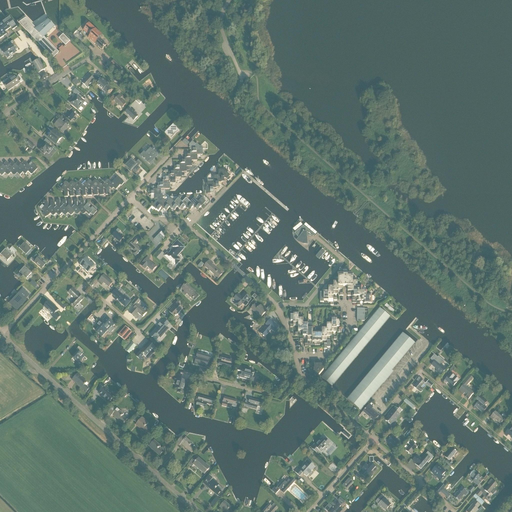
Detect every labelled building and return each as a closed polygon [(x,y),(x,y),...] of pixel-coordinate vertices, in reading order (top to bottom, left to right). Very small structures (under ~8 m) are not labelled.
[(6,19),(6,20),(0,23),(0,38),(6,34),(5,32),(11,27),(13,30),(17,27),(9,17),(8,16),(6,18),(6,19)] [(54,27),(48,21),(40,29),(38,31),(26,19),(21,24),(52,57),(57,52),(43,37),(47,34),(45,33),(53,26),(54,27)] [(89,24),(83,30),(90,36),(88,38),(95,44),(102,50),(106,45),(100,39),(102,36),(89,24)] [(82,38),(86,35),(79,28),(76,32),(82,38)] [(69,41),(63,35),(59,39),(65,45),(69,41)] [(17,48),(13,41),(8,44),(9,46),(2,50),(8,59),(17,53),(14,49),(16,48),(17,48)] [(72,58),(82,51),(80,47),(77,49),(76,48),(69,53),(72,58)] [(43,70),(45,69),(39,59),(33,63),(38,73),(43,80),(48,77),(43,70)] [(110,63),(119,72),(121,69),(117,65),(117,64),(113,60),(110,63)] [(86,79),(82,83),(86,87),(94,79),(89,74),(85,78),(86,79)] [(8,91),(23,81),(19,75),(16,77),(15,76),(3,84),(8,91)] [(107,94),(112,89),(106,84),(107,83),(103,79),(97,85),(107,94)] [(84,102),(78,97),(81,94),(75,90),(73,92),(77,95),(74,98),(74,97),(72,99),(73,100),(70,103),(72,105),(78,110),(84,102)] [(122,108),(126,104),(120,98),(122,97),(119,95),(114,100),(122,108)] [(132,110),(129,108),(125,112),(134,121),(138,116),(134,112),(135,111),(133,109),(132,110)] [(73,109),(71,111),(66,117),(70,121),(76,115),(74,113),(75,112),(73,109)] [(58,115),(56,117),(58,119),(54,125),(58,128),(61,131),(62,130),(64,132),(68,126),(67,126),(69,124),(65,121),(64,123),(63,122),(62,123),(61,122),(63,119),(58,115)] [(165,133),(171,139),(179,131),(176,128),(177,127),(173,124),(165,133)] [(62,138),(61,138),(53,131),(48,137),(56,144),(57,144),(62,138)] [(51,144),(46,139),(44,142),(46,143),(39,150),(44,154),(46,152),(48,154),(53,149),(49,146),(51,144)] [(195,144),(192,142),(189,145),(189,148),(190,148),(190,149),(191,149),(191,152),(190,152),(190,155),(202,155),(203,155),(203,149),(196,143),(195,144)] [(140,155),(149,164),(158,155),(150,148),(145,153),(144,152),(140,155)] [(141,169),(131,159),(125,166),(130,172),(131,171),(135,175),(141,169)] [(5,165),(4,166),(6,167),(2,171),(3,171),(7,176),(10,173),(8,171),(12,167),(6,161),(4,164),(5,165)] [(25,175),(28,172),(26,170),(30,167),(28,166),(23,161),(21,163),(23,165),(22,165),(24,167),(20,170),(22,172),(25,175)] [(29,165),(28,166),(30,167),(26,170),(28,172),(31,175),(32,175),(38,168),(31,162),(29,164),(29,165)] [(9,171),(11,173),(12,174),(15,171),(14,171),(18,167),(16,166),(13,163),(11,165),(13,166),(12,167),(8,171),(9,171)] [(20,175),(22,172),(20,170),(24,167),(22,165),(19,163),(16,166),(18,167),(14,171),(15,171),(20,175)] [(228,177),(230,176),(224,170),(218,170),(218,176),(219,183),(221,183),(221,182),(224,182),(224,178),(225,178),(226,179),(228,181),(230,179),(228,177)] [(121,186),(124,183),(124,182),(118,176),(112,183),(109,186),(109,187),(112,189),(113,188),(116,190),(116,189),(120,185),(121,186)] [(92,196),(91,190),(91,188),(91,187),(94,184),(90,180),(88,181),(87,183),(84,187),(88,191),(88,196),(92,196)] [(100,190),(100,195),(104,195),(103,190),(103,187),(106,183),(103,180),(100,183),(97,187),(100,190)] [(110,195),(109,191),(109,187),(109,186),(112,183),(109,180),(106,183),(103,187),(106,190),(106,191),(106,195),(110,195)] [(80,191),(79,189),(79,188),(82,184),(79,181),(77,181),(75,183),(76,185),(73,188),(74,189),(76,191),(76,196),(80,196),(80,191)] [(85,191),(85,188),(84,187),(87,183),(85,181),(82,184),(79,188),(82,191),(82,196),(84,196),(86,196),(85,191)] [(94,196),(98,195),(97,190),(97,188),(97,187),(100,183),(97,181),(94,184),(91,187),(91,188),(94,190),(94,196)] [(67,182),(65,182),(63,184),(64,185),(61,189),(64,192),(64,197),(68,197),(68,191),(67,189),(67,188),(70,185),(67,182)] [(70,197),(74,197),(74,191),(74,189),(73,188),(76,185),(75,183),(73,182),(70,185),(67,188),(67,189),(70,191),(70,197)] [(161,189),(157,189),(156,189),(148,189),(148,192),(149,192),(149,195),(154,195),(154,199),(158,199),(159,198),(159,194),(161,195),(161,189)] [(161,208),(166,202),(163,199),(164,197),(161,195),(159,194),(159,198),(158,199),(160,201),(154,208),(156,210),(156,209),(158,211),(161,208)] [(166,202),(161,208),(163,210),(164,209),(166,211),(169,208),(174,202),(170,198),(170,199),(170,198),(166,202)] [(174,202),(169,208),(171,209),(172,209),(174,211),(177,207),(182,202),(178,198),(174,202)] [(182,202),(177,207),(179,209),(180,209),(182,211),(185,207),(190,202),(186,198),(182,202)] [(190,202),(185,207),(187,209),(188,209),(190,211),(193,207),(198,202),(194,198),(190,202)] [(198,202),(193,207),(194,208),(195,209),(196,208),(198,210),(206,202),(201,198),(198,202)] [(83,215),(84,214),(86,212),(87,211),(83,208),(84,207),(84,205),(84,199),(80,200),(80,205),(77,208),(81,212),(80,212),(83,215)] [(59,209),(60,208),(60,206),(60,200),(56,200),(56,201),(56,206),(55,208),(54,208),(53,209),(57,213),(56,214),(59,216),(60,215),(62,214),(63,212),(59,209)] [(66,200),(62,200),(62,206),(59,209),(63,212),(62,214),(65,217),(69,212),(65,209),(66,208),(66,205),(66,200)] [(72,208),(72,205),(72,200),(68,200),(68,205),(66,208),(65,209),(69,212),(72,215),(75,212),(71,209),(72,208)] [(78,205),(78,200),(74,200),(74,205),(71,209),(75,212),(75,213),(77,215),(78,214),(80,212),(81,212),(77,208),(78,207),(78,205)] [(43,214),(45,218),(48,216),(50,214),(51,213),(47,210),(48,209),(48,206),(48,202),(47,202),(47,201),(43,201),(43,203),(44,203),(44,206),(41,210),(44,212),(43,214)] [(54,216),(56,214),(57,213),(53,209),(54,208),(54,206),(54,201),(50,201),(50,206),(48,209),(47,210),(51,213),(50,214),(53,216),(54,216)] [(87,211),(86,212),(89,215),(90,214),(93,216),(97,211),(92,207),(91,209),(89,207),(90,205),(88,203),(83,208),(87,211)] [(118,233),(120,232),(122,230),(119,227),(117,230),(112,235),(120,242),(124,238),(118,233)] [(297,240),(299,241),(301,242),(304,243),(304,244),(306,244),(306,236),(312,236),(315,236),(312,234),(306,229),(306,230),(302,227),(300,229),(294,233),(298,239),(297,240)] [(137,237),(134,240),(128,246),(135,252),(133,253),(133,254),(135,256),(136,256),(137,254),(141,250),(136,244),(140,240),(137,237)] [(167,253),(164,256),(175,266),(180,260),(176,257),(184,248),(177,241),(170,249),(172,250),(168,254),(167,253)] [(31,249),(24,243),(19,248),(26,255),(27,256),(33,251),(31,249)] [(0,254),(7,261),(12,255),(5,249),(0,254)] [(160,251),(155,257),(158,260),(164,254),(160,251)] [(36,260),(32,257),(30,259),(34,263),(34,262),(41,269),(46,263),(39,257),(36,260)] [(149,260),(150,259),(147,257),(142,263),(140,265),(145,270),(147,267),(150,269),(152,272),(156,267),(154,265),(149,260)] [(204,266),(218,278),(222,274),(212,265),(213,264),(209,260),(204,266)] [(83,261),(79,265),(90,275),(94,271),(83,261)] [(24,266),(19,272),(26,279),(31,273),(24,266)] [(338,275),(338,280),(343,280),(343,281),(348,281),(348,276),(348,275),(348,271),(343,271),(343,275),(338,275)] [(103,283),(109,287),(113,283),(103,275),(98,281),(102,284),(103,283)] [(348,286),(347,286),(347,291),(352,291),(352,286),(357,286),(357,281),(353,281),(353,275),(348,275),(348,276),(348,286)] [(343,289),(343,286),(338,286),(338,281),(333,281),(333,286),(333,291),(338,291),(338,289),(343,289)] [(194,292),(195,291),(186,283),(181,288),(184,291),(183,293),(185,295),(187,294),(192,300),(197,295),(194,292)] [(338,294),(338,291),(333,291),(333,286),(328,286),(328,291),(328,296),(333,296),(333,294),(338,294)] [(352,286),(352,291),(354,291),(354,296),(357,296),(357,291),(362,291),(362,286),(357,286),(352,286)] [(83,298),(78,293),(72,288),(71,290),(68,293),(75,299),(70,303),(75,308),(82,300),(83,298)] [(29,295),(22,289),(18,293),(20,295),(20,296),(19,295),(12,303),(18,309),(25,301),(24,299),(25,299),(29,295)] [(114,296),(113,298),(116,300),(118,299),(120,301),(119,302),(125,307),(130,301),(124,296),(118,292),(115,289),(111,294),(114,296)] [(323,300),(328,300),(328,299),(333,299),(333,296),(328,296),(328,291),(323,291),(323,292),(320,292),(320,302),(323,302),(323,300)] [(357,291),(357,296),(359,296),(359,301),(362,301),(362,296),(367,296),(367,291),(362,291),(357,291)] [(248,303),(251,299),(249,298),(244,293),(241,297),(238,294),(234,299),(236,301),(234,304),(238,308),(239,308),(241,306),(241,305),(242,304),(246,307),(249,304),(248,303)] [(94,301),(88,296),(86,299),(90,305),(94,301)] [(140,301),(137,298),(132,304),(134,307),(129,314),(136,320),(139,316),(137,315),(138,314),(142,317),(147,312),(137,305),(140,301)] [(175,307),(169,312),(174,317),(182,309),(185,312),(187,309),(177,299),(172,304),(175,307)] [(58,311),(59,310),(49,301),(49,302),(44,307),(43,307),(53,316),(51,317),(56,321),(57,321),(56,321),(60,317),(56,313),(58,310),(58,311)] [(388,302),(386,304),(395,311),(397,308),(388,302)] [(260,318),(266,311),(260,305),(258,307),(255,304),(250,309),(260,318)] [(384,307),(392,313),(394,311),(386,305),(384,307)] [(376,312),(387,321),(390,317),(379,308),(376,312)] [(373,316),(384,324),(387,321),(376,312),(373,316)] [(370,319),(381,328),(384,324),(373,316),(370,319)] [(106,317),(103,321),(104,322),(102,324),(99,321),(95,325),(99,329),(96,332),(102,337),(107,330),(110,333),(115,328),(112,326),(114,325),(106,317)] [(298,323),(293,323),(293,326),(298,326),(298,327),(303,328),(303,323),(303,318),(298,318),(298,323)] [(169,324),(164,319),(150,335),(156,340),(159,336),(157,334),(159,332),(161,334),(167,328),(166,327),(169,324)] [(271,330),(274,333),(279,327),(270,319),(267,322),(265,325),(266,326),(260,333),(265,337),(271,330)] [(367,323),(378,331),(381,328),(370,319),(367,323)] [(308,323),(303,323),(303,328),(298,327),(298,331),(303,331),(303,332),(308,332),(308,327),(308,323)] [(327,323),(327,328),(327,333),(332,333),(332,331),(337,331),(337,328),(332,328),(332,323),(331,323),(327,323)] [(365,326),(375,335),(378,331),(367,323),(365,326)] [(132,333),(125,326),(117,335),(124,341),(132,333)] [(362,329),(372,338),(375,335),(365,326),(362,329)] [(308,332),(303,332),(303,336),(307,336),(307,337),(312,337),(312,332),(313,332),(313,328),(308,327),(308,332)] [(322,337),(327,337),(327,336),(332,336),(332,333),(327,333),(327,328),(322,328),(322,332),(322,337)] [(359,333),(369,342),(372,338),(362,329),(359,333)] [(314,346),(317,346),(317,332),(313,332),(312,332),(312,337),(307,337),(307,340),(312,341),(312,342),(314,342),(314,346)] [(322,332),(317,332),(317,346),(320,346),(320,342),(322,342),(322,341),(327,341),(327,337),(322,337),(322,332)] [(356,336),(366,345),(369,342),(359,333),(356,336)] [(403,333),(399,337),(412,347),(415,343),(403,333)] [(353,340),(364,348),(366,345),(356,336),(353,340)] [(397,340),(409,350),(412,347),(399,337),(397,340)] [(350,343),(361,352),(364,348),(353,340),(350,343)] [(394,343),(406,354),(409,350),(397,340),(394,343)] [(136,346),(131,342),(129,342),(123,348),(130,354),(136,346)] [(143,355),(146,358),(148,359),(153,353),(157,350),(149,342),(136,356),(139,359),(139,360),(141,361),(143,359),(141,357),(143,355)] [(347,347),(358,355),(361,352),(350,343),(347,347)] [(391,347),(403,357),(406,354),(394,343),(391,347)] [(73,358),(78,363),(84,357),(81,353),(83,351),(79,347),(76,350),(79,352),(73,358)] [(344,350),(355,359),(358,355),(347,347),(344,350)] [(388,350),(400,361),(403,357),(391,347),(388,350)] [(342,354),(352,362),(355,359),(344,350),(342,354)] [(385,354),(397,364),(400,361),(388,350),(385,354)] [(198,357),(197,359),(196,358),(194,363),(207,366),(207,368),(210,368),(211,363),(208,362),(210,356),(197,353),(196,356),(198,357)] [(339,357),(349,366),(352,362),(342,354),(339,357)] [(382,357),(394,368),(397,364),(385,354),(382,357)] [(430,359),(434,362),(431,365),(437,369),(436,371),(441,375),(446,369),(440,364),(443,361),(443,360),(442,361),(434,355),(430,359)] [(230,364),(231,362),(233,363),(233,360),(230,359),(221,356),(220,359),(221,360),(221,362),(219,361),(218,365),(233,369),(234,365),(230,364)] [(336,360),(346,369),(349,366),(339,357),(336,360)] [(379,360),(392,371),(394,368),(382,357),(379,360)] [(333,364),(343,373),(346,369),(336,360),(333,364)] [(375,366),(388,378),(393,372),(379,360),(375,366)] [(330,367),(340,376),(343,373),(333,364),(330,367)] [(240,374),(239,377),(253,381),(254,378),(253,378),(254,372),(243,369),(244,367),(239,365),(238,371),(244,373),(243,375),(240,374)] [(322,368),(322,365),(314,365),(314,376),(317,378),(323,370),(323,368),(322,368)] [(370,372),(383,384),(388,378),(375,366),(370,372)] [(327,371),(338,380),(340,376),(330,367),(327,371)] [(324,374),(335,383),(338,380),(327,371),(324,374)] [(367,376),(380,387),(383,384),(370,372),(367,376)] [(78,373),(73,379),(76,382),(75,383),(86,392),(89,389),(85,385),(87,383),(80,377),(81,376),(78,373)] [(443,382),(446,384),(447,383),(452,387),(457,382),(459,380),(451,373),(449,375),(443,382)] [(324,374),(321,378),(332,386),(335,383),(324,374)] [(182,394),(186,381),(183,381),(182,382),(180,382),(182,376),(176,375),(175,379),(177,379),(175,389),(178,389),(178,391),(180,391),(179,393),(182,394)] [(474,378),(470,375),(462,383),(464,385),(459,391),(463,395),(464,393),(467,395),(465,397),(468,400),(474,393),(466,387),(474,378)] [(363,380),(377,391),(380,387),(367,376),(363,380)] [(421,393),(423,391),(423,389),(421,388),(425,383),(419,378),(417,380),(418,381),(413,387),(418,391),(420,393),(421,393)] [(360,384),(374,395),(377,391),(363,380),(360,384)] [(100,394),(109,402),(112,399),(114,397),(110,393),(104,388),(105,386),(102,383),(98,388),(101,391),(100,391),(102,392),(100,394)] [(357,387),(371,398),(374,395),(360,384),(357,387)] [(354,391),(367,403),(371,398),(357,387),(354,391)] [(350,395),(364,406),(367,403),(354,391),(350,395)] [(350,395),(347,399),(361,410),(364,406),(350,395)] [(479,401),(473,407),(476,409),(477,408),(483,413),(487,408),(484,406),(487,401),(479,395),(476,399),(479,401)] [(213,406),(214,400),(199,396),(196,405),(206,407),(207,404),(213,406)] [(237,401),(224,397),(223,401),(222,403),(223,403),(222,406),(231,409),(232,406),(235,407),(237,401)] [(262,402),(249,399),(248,402),(250,402),(250,404),(246,403),(247,401),(245,401),(244,407),(256,410),(257,407),(259,407),(259,405),(261,406),(262,402)] [(407,400),(405,402),(414,410),(416,407),(407,400)] [(369,404),(369,405),(363,412),(374,421),(379,415),(371,409),(373,407),(372,407),(369,404)] [(113,407),(107,414),(110,417),(114,413),(115,414),(113,416),(123,424),(128,418),(125,416),(125,417),(123,416),(124,414),(117,409),(116,410),(113,407)] [(402,410),(399,408),(398,409),(397,409),(395,407),(388,415),(389,416),(385,421),(388,423),(390,425),(392,426),(397,421),(396,420),(401,415),(399,414),(402,410)] [(495,411),(490,417),(492,420),(493,418),(500,424),(504,420),(495,411)] [(153,431),(146,426),(148,423),(142,417),(137,423),(138,424),(137,426),(148,436),(153,431)] [(182,436),(176,443),(179,446),(181,444),(191,453),(195,449),(190,446),(192,444),(186,438),(185,439),(182,436)] [(392,436),(386,442),(389,444),(390,443),(395,447),(399,443),(392,436)] [(327,441),(328,440),(326,439),(323,441),(321,439),(312,449),(316,453),(318,450),(321,453),(330,443),(327,441)] [(154,441),(150,444),(152,445),(150,447),(160,456),(163,452),(159,448),(160,446),(154,441)] [(406,451),(412,456),(414,453),(412,452),(417,447),(412,443),(406,451)] [(445,453),(443,456),(449,461),(457,452),(452,448),(447,454),(445,453)] [(421,459),(416,456),(412,460),(415,462),(414,463),(421,469),(426,463),(427,464),(434,456),(428,451),(421,459)] [(209,468),(205,465),(198,459),(198,460),(194,457),(188,464),(192,467),(194,465),(204,474),(207,471),(209,468)] [(308,465),(306,463),(300,471),(297,468),(294,472),(299,476),(303,472),(305,473),(304,474),(306,477),(309,474),(310,475),(312,473),(311,472),(315,467),(313,465),(313,464),(311,462),(308,465)] [(371,471),(375,467),(371,463),(368,466),(366,465),(362,470),(363,471),(361,474),(365,478),(366,478),(367,478),(368,479),(369,479),(370,478),(371,478),(372,477),(372,476),(373,475),(372,473),(372,472),(371,471)] [(431,472),(441,480),(443,478),(441,476),(445,472),(438,465),(431,472)] [(479,485),(484,479),(475,472),(471,477),(477,482),(476,483),(479,485)] [(221,490),(217,487),(218,486),(219,484),(213,478),(209,475),(203,483),(217,495),(220,492),(221,490)] [(284,494),(295,481),(293,479),(289,483),(287,481),(286,482),(284,480),(276,489),(274,488),(272,490),(276,494),(281,489),(282,490),(281,491),(284,494)] [(349,479),(343,486),(347,490),(353,483),(349,479)] [(484,490),(489,494),(496,486),(497,485),(491,480),(490,481),(488,484),(489,485),(484,490)] [(465,496),(468,493),(462,488),(453,497),(458,501),(464,495),(465,496)] [(484,495),(479,490),(476,494),(482,498),(484,495)] [(484,502),(480,499),(476,495),(474,498),(477,500),(476,501),(481,505),(484,502)] [(381,496),(375,502),(385,510),(390,504),(381,496)] [(334,511),(341,506),(335,500),(329,507),(327,506),(322,511),(326,511),(327,511),(334,511)] [(476,511),(478,510),(477,509),(480,506),(474,500),(471,503),(473,504),(468,510),(466,511),(476,511)] [(224,501),(221,505),(222,506),(220,508),(224,511),(232,511),(229,509),(231,507),(224,501)]
